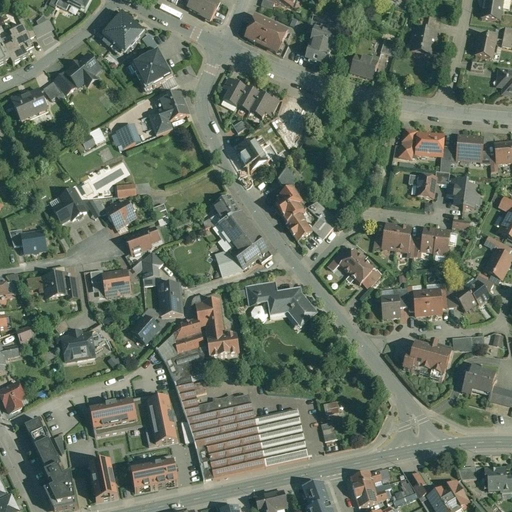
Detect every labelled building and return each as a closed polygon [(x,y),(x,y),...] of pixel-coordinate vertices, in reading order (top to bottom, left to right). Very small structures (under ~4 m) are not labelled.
[(59,0),(52,0),(49,7),(56,10),(57,7),(56,7),(59,0)] [(59,0),(56,7),(57,7),(66,12),(68,7),(69,8),(71,5),(84,12),(88,4),(89,5),(91,0),(59,0)] [(220,5),(211,0),(193,0),(188,10),(200,17),(200,18),(210,23),(216,11),(214,10),(218,4),(220,5)] [(266,0),(266,2),(274,5),(292,10),(294,0),(266,0)] [(503,0),(502,0),(485,0),(482,20),(500,23),(503,0)] [(274,5),(266,2),(263,1),(261,8),(272,11),(274,5)] [(116,21),(107,31),(108,32),(104,36),(127,56),(130,52),(131,53),(140,42),(140,41),(145,35),(122,15),(117,21),(116,21)] [(324,20),(313,16),(307,33),(313,35),(315,31),(318,32),(319,29),(321,30),(324,20)] [(40,26),(34,29),(39,40),(56,33),(49,17),(38,22),(40,26)] [(426,32),(436,35),(439,36),(442,22),(429,18),(426,32)] [(268,25),(255,19),(250,31),(250,32),(247,39),(248,41),(256,45),(257,44),(267,49),(267,50),(275,54),(277,53),(280,46),(281,46),(287,34),(274,28),(275,27),(269,24),(268,25)] [(29,25),(23,28),(30,41),(36,37),(30,26),(29,25)] [(23,28),(9,35),(12,40),(10,40),(13,45),(12,46),(12,47),(4,52),(10,62),(12,67),(29,59),(26,54),(32,51),(27,42),(30,41),(23,28)] [(321,30),(319,29),(318,32),(315,31),(313,35),(307,56),(310,57),(309,62),(326,67),(328,62),(329,61),(328,60),(335,37),(328,35),(329,32),(321,30)] [(426,32),(415,30),(410,54),(431,58),(436,35),(426,32)] [(511,30),(505,30),(501,48),(511,50),(511,30)] [(399,38),(387,35),(380,54),(392,58),(399,38)] [(496,39),(478,36),(476,45),(478,45),(475,57),(491,61),(496,39)] [(0,67),(10,62),(4,52),(0,43),(0,67)] [(154,44),(148,48),(151,52),(157,48),(154,44)] [(150,55),(138,62),(138,63),(134,65),(137,71),(135,73),(143,88),(145,86),(149,92),(153,90),(153,91),(166,84),(165,83),(173,79),(158,52),(151,56),(150,55)] [(370,62),(355,57),(349,75),(373,82),(378,64),(377,64),(379,60),(371,57),(370,62)] [(88,58),(78,66),(77,64),(71,70),(72,71),(66,75),(66,76),(77,89),(78,90),(84,84),(88,89),(96,82),(92,77),(99,71),(88,58)] [(484,65),(472,64),(471,73),(483,75),(484,65)] [(511,74),(499,73),(498,82),(504,83),(503,95),(511,96),(511,74)] [(66,75),(54,84),(61,95),(64,99),(77,89),(66,76),(66,75)] [(228,80),(223,90),(228,93),(229,94),(234,84),(234,83),(228,80)] [(240,87),(234,84),(229,94),(228,93),(223,103),(224,103),(225,101),(236,108),(245,92),(239,89),(240,87)] [(54,85),(44,92),(51,102),(61,95),(54,85)] [(253,92),(247,89),(245,92),(236,108),(235,109),(236,110),(238,107),(249,113),(258,97),(252,94),(253,92)] [(27,96),(11,103),(21,125),(47,113),(38,93),(28,97),(27,96)] [(180,94),(160,101),(164,112),(149,118),(153,130),(170,124),(188,117),(180,94)] [(249,113),(248,115),(249,115),(251,112),(262,119),(262,121),(265,116),(264,116),(271,103),(265,100),(266,98),(260,94),(258,97),(249,113)] [(271,103),(264,116),(265,116),(271,119),(279,103),(273,100),(271,103)] [(313,114),(290,106),(281,128),(281,129),(291,142),(294,147),(313,115),(313,114)] [(313,115),(294,147),(298,152),(299,152),(319,118),(313,115)] [(0,140),(8,137),(0,119),(0,140)] [(243,122),(233,128),(238,135),(248,129),(243,122)] [(170,124),(153,130),(156,138),(173,132),(170,124)] [(128,129),(135,147),(141,144),(134,126),(128,129)] [(128,129),(117,133),(117,135),(122,146),(124,151),(135,147),(128,129)] [(105,141),(99,130),(89,135),(93,142),(95,147),(105,141)] [(417,134),(405,132),(402,143),(404,144),(403,148),(402,147),(399,159),(411,161),(411,160),(416,161),(417,156),(441,158),(442,158),(443,148),(443,138),(417,136),(416,136),(417,134)] [(122,146),(117,135),(112,138),(116,148),(122,146)] [(471,139),(459,138),(458,151),(457,161),(458,162),(469,162),(471,139)] [(483,140),(471,139),(469,162),(480,163),(481,163),(482,153),(483,140)] [(95,147),(93,142),(83,148),(85,152),(95,147)] [(260,153),(253,142),(237,153),(250,175),(267,164),(260,153)] [(291,142),(279,150),(281,155),(282,154),(285,160),(298,152),(294,147),(291,142)] [(511,144),(494,146),(495,159),(496,166),(498,166),(511,164),(511,144)] [(278,157),(270,146),(260,153),(267,164),(270,161),(278,157)] [(452,149),(443,148),(442,158),(441,158),(441,162),(451,163),(452,151),(452,149)] [(489,153),(482,153),(481,163),(480,163),(480,166),(490,167),(489,153)] [(278,157),(270,161),(274,168),(285,160),(282,154),(281,155),(278,157)] [(123,157),(102,166),(110,184),(130,175),(123,157)] [(495,159),(490,160),(491,169),(498,168),(498,166),(496,166),(495,159)] [(296,185),(286,171),(278,182),(286,195),(277,201),(280,206),(276,209),(277,211),(275,212),(279,217),(281,216),(287,226),(306,212),(297,199),(299,197),(294,191),(294,186),(296,185)] [(216,174),(200,184),(212,203),(228,193),(216,174)] [(449,176),(436,174),(435,181),(436,181),(435,186),(448,188),(449,176)] [(435,181),(419,179),(416,199),(433,202),(435,186),(436,181),(435,181)] [(458,183),(449,182),(447,199),(455,201),(458,183)] [(468,184),(458,183),(455,201),(455,203),(464,205),(463,211),(474,212),(477,189),(467,188),(468,184)] [(135,186),(117,188),(118,200),(136,198),(135,186)] [(195,189),(179,193),(181,202),(173,204),(174,211),(198,206),(195,189)] [(74,192),(60,201),(63,206),(53,212),(62,226),(71,220),(72,222),(87,214),(74,192)] [(230,198),(213,207),(223,224),(241,215),(230,198)] [(511,203),(507,200),(501,211),(509,215),(511,212),(511,203)] [(92,202),(86,206),(89,212),(96,208),(92,202)] [(106,213),(100,202),(92,202),(96,208),(101,218),(102,218),(107,215),(106,213)] [(127,205),(120,209),(118,206),(106,213),(107,215),(116,231),(135,220),(127,205)] [(166,205),(155,209),(157,215),(168,211),(166,205)] [(287,226),(286,227),(298,244),(312,234),(323,241),(339,224),(317,205),(306,212),(287,226)] [(96,208),(89,212),(95,221),(101,218),(96,208)] [(168,211),(157,215),(159,221),(170,216),(168,211)] [(511,212),(509,215),(499,235),(511,241),(511,212)] [(241,215),(223,224),(218,226),(222,228),(228,238),(236,248),(229,253),(232,258),(242,271),(244,271),(268,253),(247,224),(241,215)] [(211,220),(203,225),(205,231),(215,227),(211,220)] [(470,224),(453,222),(452,231),(469,233),(470,224)] [(399,229),(386,227),(384,237),(382,250),(395,253),(399,229)] [(411,231),(399,229),(395,253),(407,255),(410,239),(411,231)] [(141,235),(134,237),(134,239),(125,242),(127,249),(129,249),(132,257),(134,256),(134,258),(142,255),(141,254),(144,253),(143,252),(149,250),(151,247),(150,245),(159,241),(155,231),(141,236),(141,235)] [(22,232),(9,234),(14,249),(23,248),(22,238),(22,232)] [(423,241),(421,253),(422,254),(434,255),(437,234),(424,232),(423,241)] [(22,238),(23,248),(25,256),(46,253),(43,234),(22,238)] [(444,235),(437,234),(434,255),(434,256),(447,258),(450,235),(446,235),(445,234),(444,235)] [(384,237),(376,236),(374,249),(382,250),(384,237)] [(416,240),(410,239),(407,255),(414,256),(416,240)] [(421,253),(423,241),(416,240),(414,256),(414,259),(421,260),(422,254),(421,253)] [(511,251),(497,243),(492,252),(496,254),(497,253),(507,259),(511,251)] [(340,267),(340,268),(350,277),(364,262),(353,252),(348,258),(340,267)] [(343,253),(334,262),(340,267),(348,258),(343,253)] [(507,259),(497,253),(496,254),(486,274),(492,277),(500,282),(507,270),(506,269),(511,261),(507,259)] [(163,265),(152,254),(141,264),(143,281),(158,279),(158,271),(163,265)] [(232,258),(218,262),(222,278),(242,271),(232,258)] [(364,262),(350,277),(360,287),(371,275),(374,272),(374,271),(364,262)] [(103,272),(90,274),(92,287),(104,285),(102,276),(103,276),(103,272)] [(103,276),(102,276),(104,285),(105,291),(104,292),(104,295),(105,295),(106,299),(130,295),(127,272),(103,276)] [(381,277),(377,273),(376,274),(374,272),(371,275),(378,281),(381,277)] [(65,276),(44,280),(46,293),(47,301),(68,298),(66,284),(65,276)] [(500,282),(492,277),(489,283),(494,285),(498,287),(500,282)] [(489,283),(481,279),(478,284),(488,297),(494,285),(489,283)] [(77,281),(66,284),(68,298),(68,301),(80,299),(78,285),(77,285),(77,281)] [(12,284),(4,285),(6,297),(19,296),(12,284)] [(301,292),(277,296),(275,284),(246,289),(249,308),(269,304),(271,317),(287,314),(301,330),(317,317),(301,298),(301,292)] [(478,284),(467,293),(477,305),(478,308),(490,299),(488,297),(478,284)] [(179,287),(159,289),(162,318),(182,317),(179,287)] [(440,292),(427,293),(426,288),(426,293),(428,317),(442,316),(441,311),(440,292)] [(454,297),(453,297),(461,308),(465,314),(477,305),(467,293),(464,289),(454,297)] [(390,299),(390,301),(382,302),(382,307),(381,308),(381,313),(383,314),(383,319),(385,320),(392,320),(394,318),(400,318),(399,309),(397,291),(392,292),(393,299),(390,299)] [(407,291),(397,291),(399,309),(408,308),(407,295),(407,291)] [(426,293),(414,294),(415,313),(415,318),(428,317),(426,293)] [(205,296),(195,299),(193,302),(192,305),(192,308),(196,307),(205,304),(205,296)] [(454,297),(447,297),(448,310),(457,309),(456,308),(461,308),(453,297),(454,297)] [(199,320),(180,326),(172,337),(155,352),(157,354),(158,353),(161,358),(166,366),(202,361),(210,360),(238,356),(236,337),(225,339),(220,302),(205,304),(196,307),(199,320)] [(146,320),(133,335),(143,344),(142,345),(144,346),(145,347),(159,332),(146,320)] [(65,322),(57,327),(62,336),(70,331),(65,322)] [(62,336),(57,327),(53,329),(56,333),(60,337),(62,336)] [(102,327),(89,334),(90,336),(94,356),(102,350),(101,348),(111,342),(102,327)] [(28,329),(16,334),(20,345),(33,341),(28,329)] [(81,336),(71,337),(71,339),(62,341),(66,364),(77,362),(77,360),(94,357),(94,356),(90,336),(81,338),(81,336)] [(503,339),(495,337),(493,346),(501,348),(503,339)] [(483,339),(453,341),(453,351),(484,349),(483,339)] [(430,349),(415,345),(412,358),(407,357),(406,362),(410,363),(408,372),(420,375),(421,371),(432,374),(430,379),(431,379),(432,375),(443,378),(445,371),(447,371),(452,352),(437,348),(438,345),(431,344),(430,349)] [(2,351),(0,351),(0,377),(7,376),(4,361),(19,358),(17,348),(2,351)] [(115,370),(122,365),(117,357),(109,363),(115,370)] [(202,361),(166,366),(174,384),(177,392),(194,390),(192,380),(206,375),(202,361)] [(482,370),(472,367),(468,380),(466,379),(462,393),(463,393),(470,395),(470,396),(471,396),(472,391),(490,396),(493,388),(495,383),(494,382),(496,377),(481,373),(482,370)] [(17,385),(0,393),(0,398),(6,410),(6,409),(9,415),(15,412),(18,413),(21,411),(22,409),(19,403),(25,400),(17,385)] [(511,393),(493,388),(490,396),(488,402),(511,408),(511,393)] [(46,390),(36,395),(40,403),(50,398),(46,390)] [(194,390),(177,392),(187,423),(182,424),(186,445),(194,444),(204,483),(265,469),(255,421),(251,405),(249,397),(234,401),(232,398),(228,400),(226,401),(223,402),(220,402),(218,402),(214,402),(214,406),(199,409),(194,390)] [(168,395),(132,402),(137,423),(94,432),(95,439),(145,429),(149,449),(156,447),(147,404),(169,400),(168,395)] [(169,400),(147,404),(156,447),(177,443),(169,400)] [(132,402),(89,410),(94,432),(137,423),(132,402)] [(337,403),(326,406),(329,416),(339,413),(337,403)] [(297,411),(255,421),(265,469),(308,459),(297,411)] [(61,469),(38,422),(25,429),(46,476),(44,477),(49,486),(51,486),(53,492),(49,493),(57,509),(75,505),(71,478),(63,481),(59,472),(61,469)] [(332,424),(321,426),(325,444),(337,441),(334,429),(333,430),(332,424)] [(172,457),(129,466),(131,473),(174,464),(172,457)] [(174,464),(131,473),(135,495),(178,486),(174,464)] [(117,500),(110,465),(89,469),(96,504),(117,500)] [(476,469),(458,470),(460,481),(461,482),(477,482),(476,469)] [(506,471),(494,471),(494,475),(485,475),(485,485),(488,485),(488,493),(501,493),(501,494),(511,494),(511,477),(506,478),(506,471)] [(379,473),(370,476),(373,485),(382,482),(379,473)] [(369,474),(350,480),(354,495),(374,490),(373,485),(370,476),(369,474)] [(426,496),(421,488),(426,485),(419,474),(412,478),(418,487),(413,490),(419,501),(426,496)] [(0,511),(17,511),(12,502),(11,503),(0,481),(0,511)] [(331,511),(322,485),(302,489),(310,511),(306,511),(331,511)] [(374,490),(375,495),(385,492),(391,490),(390,485),(374,490)] [(414,495),(408,485),(402,488),(408,498),(414,495)] [(456,485),(443,492),(444,494),(440,497),(437,492),(428,498),(436,511),(456,511),(468,505),(456,485)] [(374,490),(354,495),(356,502),(357,502),(359,510),(378,505),(378,504),(387,501),(385,492),(375,495),(374,490)] [(284,493),(255,500),(257,511),(277,511),(287,510),(284,493)] [(401,493),(394,495),(396,502),(403,499),(401,493)]
